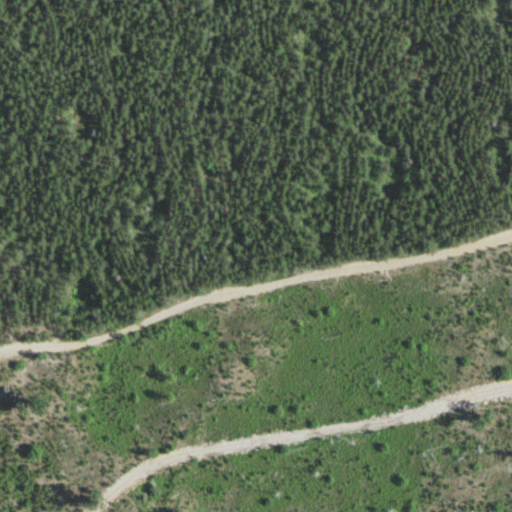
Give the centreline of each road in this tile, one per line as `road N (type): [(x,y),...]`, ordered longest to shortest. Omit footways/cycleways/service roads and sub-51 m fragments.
road 1 (residential): [(511,230),(244,285),(154,308),(116,330),(0,352)]
road 2 (track): [(87,511),(105,483),(167,434),(381,389),(511,376)]
